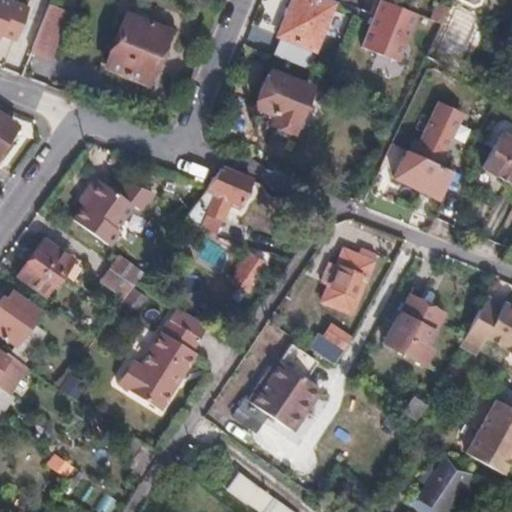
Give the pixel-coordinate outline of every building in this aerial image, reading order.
[(0,0),(0,36),(3,32),(17,37),(30,3),(22,0),(0,0)] [(295,0),(281,34),(315,48),(333,4),(323,0),(295,0)] [(383,0),(372,0),(360,49),(401,59),(414,8),(383,0)] [(47,10),(40,27),(29,57),(45,63),(52,66),(70,19),(47,10)] [(166,29),(126,13),(106,63),(146,78),(166,29)] [(272,71),(258,106),(275,113),(272,121),(293,130),(310,85),(272,71)] [(0,146),(16,126),(0,113),(0,146)] [(511,140),(498,133),(478,168),(511,187),(511,140)] [(438,201),(438,199),(451,172),(407,152),(394,180),(438,201)] [(220,169),(206,188),(183,219),(216,232),(229,201),(242,205),(251,181),(220,169)] [(84,206),(74,221),(108,246),(118,232),(115,229),(131,206),(138,211),(150,193),(125,182),(117,194),(94,179),(84,194),(89,197),(84,206)] [(78,202),(84,206),(89,197),(84,194),(78,202)] [(44,240),(18,276),(45,295),(54,282),(57,284),(74,261),(44,240)] [(358,257),(373,263),(375,256),(361,250),(358,257)] [(373,263),(358,257),(343,251),(337,268),(330,265),(323,283),(330,285),(323,303),(352,314),(373,263)] [(247,291),(265,265),(250,254),(231,280),(247,291)] [(104,285),(124,300),(132,288),(134,287),(137,281),(143,274),(118,256),(100,282),(104,285)] [(132,288),(124,300),(118,308),(131,319),(146,298),(132,288)] [(0,334),(16,346),(41,312),(11,291),(6,298),(2,296),(0,299),(0,334)] [(458,347),(475,356),(485,338),(511,352),(511,307),(502,302),(501,304),(485,296),(458,347)] [(412,344),(424,350),(443,315),(410,297),(384,345),(406,356),(412,344)] [(207,328),(179,309),(137,366),(129,361),(114,383),(156,412),(171,389),(168,386),(176,374),(180,376),(195,355),(191,352),(207,328)] [(269,322),(278,328),(281,324),(281,319),(274,314),(269,322)] [(309,349),(334,365),(350,340),(332,326),(323,338),(320,335),(309,349)] [(412,344),(406,356),(418,362),(424,350),(412,344)] [(318,392),(304,383),(317,365),(292,348),(271,380),(266,377),(256,391),(260,394),(254,403),(248,399),(234,418),(257,434),(268,418),(290,433),(318,392)] [(27,368),(4,352),(1,356),(0,355),(0,414),(1,416),(14,398),(9,394),(27,368)] [(168,386),(171,389),(180,376),(176,374),(168,386)] [(59,390),(75,401),(82,389),(67,379),(59,390)] [(412,399),(401,412),(414,422),(424,408),(412,399)] [(511,410),(495,401),(465,454),(502,475),(511,456),(511,410)] [(99,417),(88,410),(85,414),(96,421),(99,417)] [(142,445),(121,432),(113,445),(134,458),(142,445)] [(413,439),(399,460),(414,470),(428,449),(413,439)] [(68,479),(75,469),(55,455),(48,465),(68,479)] [(423,488),(446,503),(458,485),(466,490),(474,476),(443,457),(423,488)] [(292,511),(239,474),(228,489),(260,511),(292,511)] [(443,509),(446,503),(423,488),(419,494),(443,509)]
